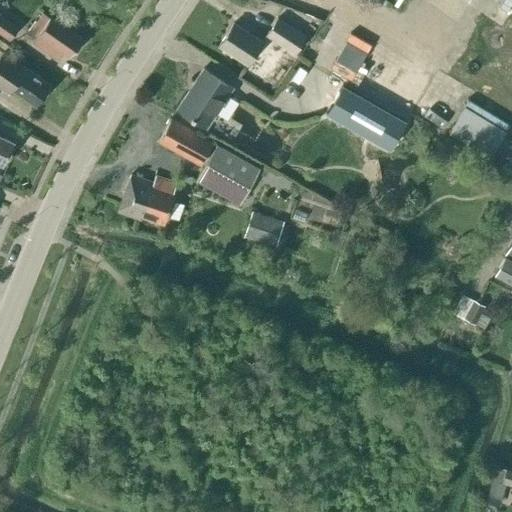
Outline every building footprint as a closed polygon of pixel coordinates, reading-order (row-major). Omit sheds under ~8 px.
[(82,38),(51,17),(42,11),(36,20),(35,19),(27,30),(36,37),(33,42),(56,58),(61,51),(69,56),(82,38)] [(0,32),(10,39),(19,25),(0,12),(0,32)] [(266,35),(294,53),(305,36),(277,18),(266,35)] [(218,45),(247,64),(261,41),(232,22),(218,45)] [(360,81),(374,86),(383,64),(368,58),(360,81)] [(9,87),(35,105),(49,84),(14,60),(7,70),(16,76),(9,87)] [(203,68),(176,108),(204,126),(231,86),(203,68)] [(382,94),(396,103),(410,81),(397,72),(382,94)] [(405,121),(342,85),(327,112),(390,148),(405,121)] [(170,118),(157,141),(200,164),(206,152),(209,154),(196,178),(240,202),(258,167),(215,143),(213,147),(209,145),(212,141),(170,118)] [(0,162),(1,163),(12,141),(0,135),(0,162)] [(129,174),(117,210),(141,218),(142,216),(163,223),(173,191),(172,190),(175,182),(154,175),(152,181),(129,174)] [(252,210),(244,236),(275,246),(284,220),(252,210)] [(511,283),(511,259),(505,255),(494,274),(511,283)] [(463,317),(475,323),(485,305),(473,298),(463,317)] [(502,482),(506,468),(495,465),(485,501),(498,504),(504,483),(502,482)] [(504,483),(511,484),(511,470),(506,468),(502,482),(504,483)]
